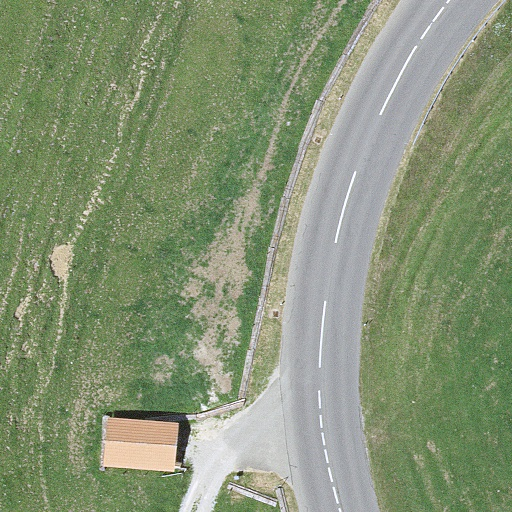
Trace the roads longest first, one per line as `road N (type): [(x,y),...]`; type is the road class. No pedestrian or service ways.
road 1 (secondary): [(452,0),(405,63),(355,175),(321,310),(321,427),(340,511)]
road 2 (track): [(321,427),(215,475),(204,511)]
